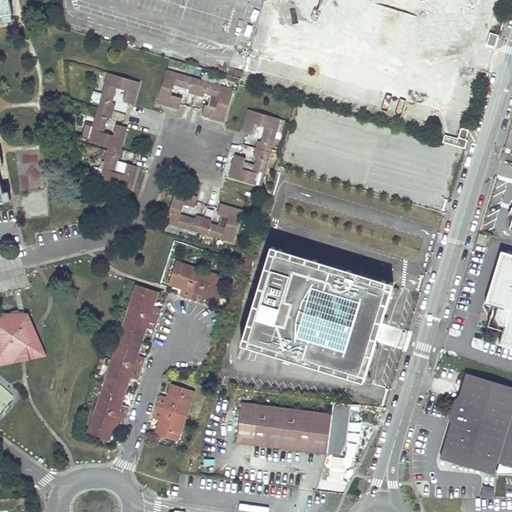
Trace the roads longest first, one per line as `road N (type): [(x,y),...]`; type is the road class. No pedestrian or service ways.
road 1 (unclassified): [(390,456),(511,58)]
road 2 (residential): [(0,264),(126,227),(148,200),(158,168),(195,145)]
road 3 (residential): [(116,483),(155,365),(189,327)]
